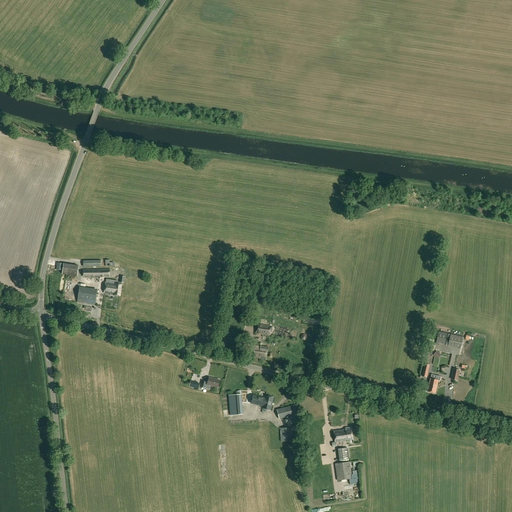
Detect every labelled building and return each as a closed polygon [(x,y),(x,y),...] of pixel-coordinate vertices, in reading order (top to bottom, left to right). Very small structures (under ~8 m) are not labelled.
[(78,275),(78,263),(64,263),(64,275),(78,275)] [(122,284),(122,283),(118,282),(118,281),(106,279),(106,282),(104,293),(114,294),(114,295),(120,296),(122,284)] [(95,304),(97,289),(80,287),(79,290),(77,302),(95,304)] [(271,335),(272,326),(257,323),(255,333),(271,335)] [(436,343),(444,345),(447,333),(438,332),(436,343)] [(448,346),(460,349),(463,336),(451,334),(448,346)] [(266,359),(268,347),(261,346),(260,347),(253,345),(251,356),(260,357),(260,358),(266,359)] [(422,376),(427,377),(430,365),(425,363),(422,376)] [(458,381),(460,370),(453,368),(451,379),(458,381)] [(440,381),(441,376),(431,374),(427,391),(435,393),(438,381),(440,381)] [(218,388),(220,380),(209,377),(208,382),(199,380),(197,386),(210,389),(211,386),(218,388)] [(241,390),(237,390),(238,394),(229,395),(231,415),(243,414),(241,390)] [(273,398),(267,396),(265,396),(265,398),(253,395),(251,403),(263,406),(262,408),(270,410),(273,398)] [(279,419),(300,413),(297,404),(277,410),(279,419)] [(232,422),(233,434),(261,431),(259,418),(248,420),(232,422)] [(281,442),(292,441),(292,427),(280,428),(281,442)] [(335,442),(353,439),(351,427),(345,428),(345,429),(334,431),(335,442)] [(312,431),(314,445),(326,444),(324,429),(312,431)] [(349,459),(348,448),(338,449),(340,461),(349,459)] [(337,480),(352,478),(349,462),(335,464),(337,480)] [(324,465),(319,466),(321,491),(327,490),(326,480),(328,479),(327,469),(325,470),(324,465)]
